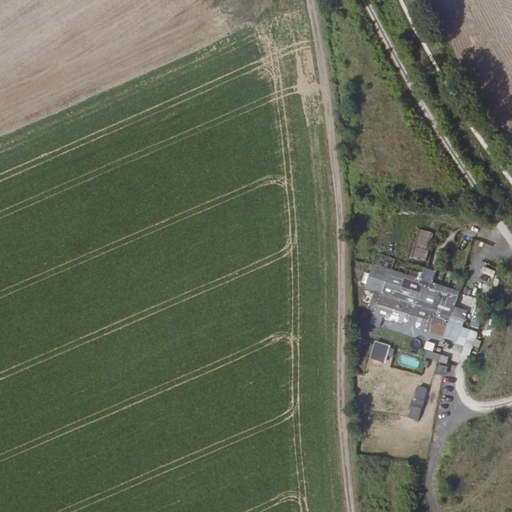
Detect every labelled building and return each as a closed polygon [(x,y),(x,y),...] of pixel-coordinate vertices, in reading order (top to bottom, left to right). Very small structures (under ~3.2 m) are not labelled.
[(426,261),(435,231),(417,226),(408,256),(426,261)] [(437,238),(451,243),(455,233),(441,227),(437,238)] [(440,313),(438,319),(449,322),(450,318),(454,306),(460,289),(421,277),(422,273),(394,264),(396,259),(378,253),(366,289),(379,293),(440,313)] [(440,313),(379,293),(370,324),(380,327),(383,317),(426,331),(431,316),(438,319),(440,313)] [(479,328),(487,302),(478,299),(470,325),(479,328)] [(468,310),(454,306),(450,318),(464,322),(468,310)] [(463,326),(464,322),(450,318),(449,322),(438,319),(431,316),(426,331),(472,346),(477,331),(463,326)] [(383,363),(390,346),(377,340),(370,357),(383,363)] [(426,341),(424,348),(433,351),(435,343),(426,341)] [(463,346),(461,355),(469,357),(471,348),(463,346)] [(448,372),(451,364),(437,359),(434,367),(448,372)] [(418,420),(426,387),(416,385),(408,418),(418,420)]
